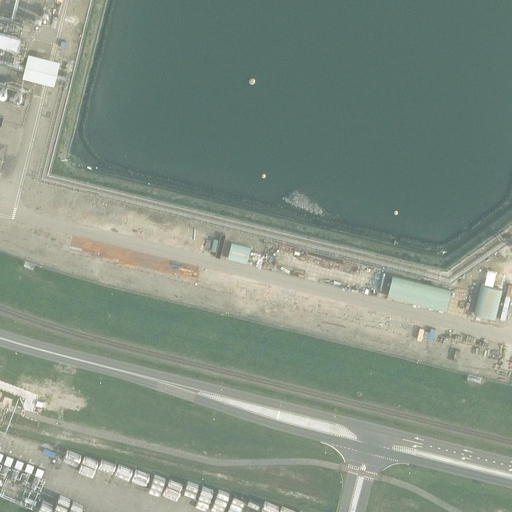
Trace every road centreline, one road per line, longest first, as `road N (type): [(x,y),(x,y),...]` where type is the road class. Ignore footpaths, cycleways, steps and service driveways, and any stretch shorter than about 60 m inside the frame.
road 1 (secondary): [(147,378),(303,430),(511,482)]
road 2 (secondary): [(511,462),(147,378)]
road 3 (secondary): [(147,378),(0,338)]
